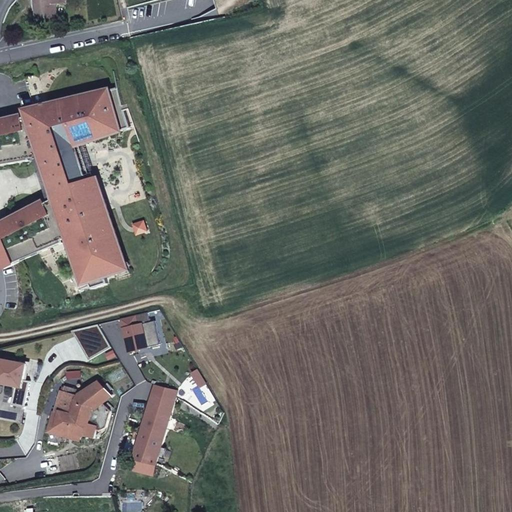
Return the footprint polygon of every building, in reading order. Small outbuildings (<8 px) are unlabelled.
[(64,0),(35,0),(37,20),(59,17),(58,4),(65,3),(64,0)] [(0,165),(39,158),(44,158),(57,198),(52,200),(31,211),(30,209),(0,224),(0,257),(5,269),(21,262),(20,260),(71,238),(94,289),(110,284),(108,277),(116,275),(115,274),(114,270),(128,265),(107,203),(99,206),(91,181),(79,146),(131,128),(118,87),(49,105),(39,74),(31,77),(43,113),(30,116),(24,118),(23,115),(4,120),(5,124),(0,125),(0,165)] [(36,108),(28,110),(30,116),(43,113),(31,77),(26,79),(36,108)] [(44,158),(39,158),(52,200),(57,198),(44,158)] [(99,178),(91,181),(99,206),(107,203),(99,178)] [(128,265),(114,270),(115,274),(119,273),(120,277),(131,273),(128,265)] [(148,348),(162,344),(156,321),(138,325),(136,315),(123,319),(131,352),(145,348),(144,346),(148,345),(148,348)] [(25,380),(28,364),(0,358),(0,382),(17,386),(13,405),(26,408),(31,381),(25,380)] [(199,381),(200,381),(204,378),(198,370),(193,373),(199,381)] [(113,396),(103,380),(100,376),(79,390),(66,386),(64,392),(61,391),(56,410),(60,411),(56,428),(84,435),(96,439),(99,429),(103,430),(108,427),(112,411),(104,402),(113,396)] [(174,388),(158,383),(155,393),(171,397),(174,388)] [(149,413),(136,459),(158,465),(177,400),(171,398),(171,397),(155,393),(149,413)] [(82,441),(84,435),(56,428),(60,411),(56,410),(51,432),(82,441)] [(133,427),(124,456),(136,459),(149,413),(145,412),(140,430),(133,427)]
